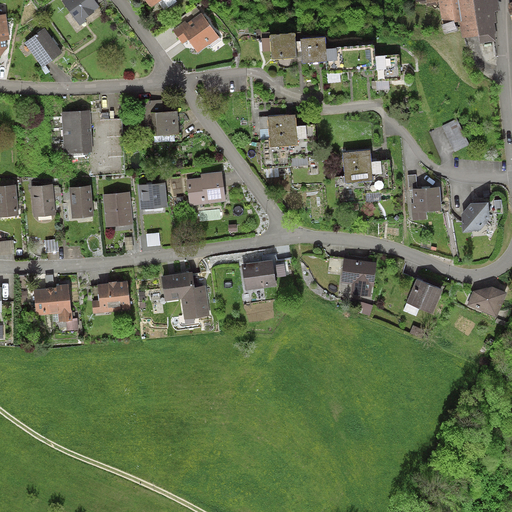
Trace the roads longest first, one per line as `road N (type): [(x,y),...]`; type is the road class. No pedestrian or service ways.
road 1 (residential): [(0,265),(79,265),(284,237)]
road 2 (residential): [(511,256),(489,273),(462,275),(364,240),(284,237)]
road 3 (track): [(0,409),(65,452),(200,511)]
road 4 (residential): [(284,237),(281,221),(171,76)]
road 5 (residential): [(0,85),(92,88),(171,76)]
road 6 (residential): [(504,0),(500,44),(511,154)]
